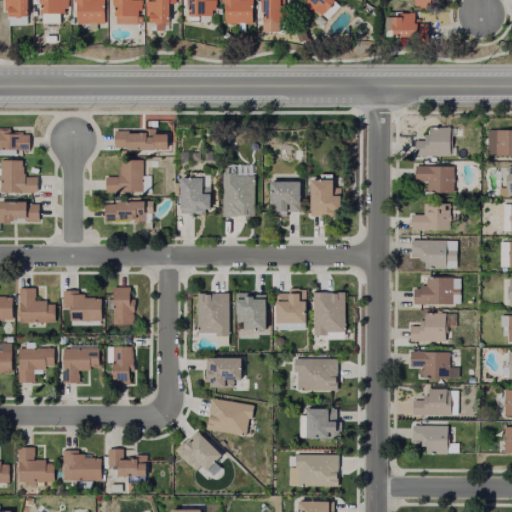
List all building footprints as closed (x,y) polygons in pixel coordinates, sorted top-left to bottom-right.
[(26,0),(26,17),(6,17),(6,10),(3,10),(3,0),(26,0)] [(66,0),(66,8),(62,8),(62,13),(38,13),(38,0),(66,0)] [(102,0),(102,24),(75,24),(75,2),(72,2),(72,0),(102,0)] [(141,0),(141,12),(137,12),(137,17),(141,17),(141,24),(114,24),(114,9),(111,9),(111,0),(141,0)] [(174,0),(174,4),(167,4),(167,22),(163,22),(163,31),(154,31),(154,22),(148,22),(148,17),(144,17),(144,1),(153,1),(153,0),(174,0)] [(215,0),(215,10),(210,10),(210,16),(186,16),(186,0),(215,0)] [(250,0),(250,23),(223,23),(223,2),(220,2),(220,0),(250,0)] [(278,0),(278,32),(260,32),(260,0),(278,0)] [(332,0),(334,1),(318,18),(298,0),(332,0)] [(441,0),(441,4),(427,4),(427,10),(418,10),(418,6),(413,6),(413,0),(441,0)] [(416,14),(416,22),(425,22),(425,37),(391,37),(391,17),(400,17),(400,13),(416,14)] [(58,15),(41,14),(41,23),(58,24),(58,15)] [(25,18),(8,18),(7,26),(25,26),(25,18)] [(305,40),(296,43),(292,33),(301,30),(305,40)] [(452,127),(452,156),(418,155),(418,140),(427,140),(427,134),(431,134),(431,127),(452,127)] [(154,128),(154,137),(157,137),(157,134),(171,134),(171,150),(117,147),(117,130),(133,130),(132,133),(143,133),(143,128),(154,128)] [(0,129),(12,129),(12,132),(31,134),(31,150),(17,150),(17,155),(0,154),(0,129)] [(511,155),(491,155),(491,129),(511,129),(511,155)] [(209,151),(209,161),(201,161),(201,151),(209,151)] [(185,152),(185,162),(177,162),(177,152),(185,152)] [(144,159),(144,191),(108,191),(108,178),(120,178),(120,173),(123,159),(144,159)] [(25,160),(25,173),(28,173),(28,177),(40,177),(40,192),(3,192),(3,188),(0,187),(0,176),(3,176),(3,168),(0,168),(0,163),(3,163),(3,160),(25,160)] [(457,166),(457,191),(432,191),(432,181),(418,181),(418,166),(457,166)] [(251,214),(222,214),(221,173),(234,173),(234,175),(251,176),(251,214)] [(208,195),(207,213),(177,212),(178,180),(198,180),(198,195),(208,195)] [(338,197),(338,216),(306,215),(307,182),(330,182),(330,197),(338,197)] [(297,184),(297,214),(267,213),(267,183),(297,184)] [(511,197),(503,197),(503,188),(511,188),(511,197)] [(0,203),(40,203),(40,223),(0,223),(0,203)] [(148,203),(148,214),(141,214),(141,223),(135,223),(135,220),(106,220),(107,204),(148,203)] [(452,203),(452,229),(413,229),(413,214),(427,214),(427,203),(452,203)] [(511,231),(511,204),(502,204),(502,231),(511,231)] [(459,240),(458,267),(428,267),(428,261),(424,261),(424,255),(414,255),(414,239),(459,240)] [(455,278),(454,305),(416,305),(416,289),(423,289),(423,286),(428,286),(428,277),(455,278)] [(134,287),(134,299),(136,299),(136,324),(114,324),(114,309),(110,309),(110,299),(115,299),(115,287),(134,287)] [(56,304),(56,323),(26,323),(26,334),(15,334),(15,320),(21,320),(21,288),(37,288),(37,301),(48,301),(48,304),(56,304)] [(103,298),(102,321),(71,321),(71,307),(65,307),(65,290),(80,291),(80,294),(86,294),(86,298),(103,298)] [(304,295),(304,335),(274,335),(274,309),(285,309),(285,300),(297,301),(297,295),(304,295)] [(0,296),(14,296),(15,320),(0,319),(0,296)] [(341,298),(341,338),(325,338),(325,342),(311,342),(311,298),(341,298)] [(226,300),(226,343),(212,342),(212,339),(196,339),(196,299),(226,300)] [(264,308),(264,339),(243,339),(243,328),(235,328),(235,308),(264,308)] [(456,313),(456,321),(447,321),(447,341),(412,341),(413,326),(422,326),(422,321),(427,321),(427,313),(456,313)] [(511,341),(511,336),(506,336),(506,327),(503,327),(504,315),(511,315),(511,341)] [(56,348),(56,366),(48,366),(48,370),(36,370),(36,383),(20,383),(20,349),(27,349),(27,342),(37,342),(37,348),(56,348)] [(136,346),(136,374),(133,374),(133,384),(115,383),(115,360),(108,360),(108,349),(114,349),(114,346),(136,346)] [(101,349),(101,366),(92,366),(92,370),(80,370),(80,383),(65,383),(65,349),(101,349)] [(0,350),(13,350),(13,372),(0,372),(0,350)] [(450,352),(450,379),(433,378),(433,374),(425,374),(426,366),(414,366),(413,352),(450,352)] [(336,364),(336,396),(295,396),(295,378),(292,378),(292,364),(336,364)] [(238,365),(237,387),(222,387),(222,393),(207,393),(207,388),(204,388),(204,365),(238,365)] [(511,377),(502,377),(502,367),(511,367),(511,377)] [(454,389),(454,415),(416,415),(416,401),(427,401),(427,396),(431,396),(431,389),(454,389)] [(511,389),(511,416),(503,416),(503,389),(511,389)] [(251,409),(249,421),(247,421),(244,439),(206,433),(211,403),(251,409)] [(334,415),(334,429),(338,429),(338,445),(297,445),(297,422),(304,422),(304,415),(334,415)] [(461,443),(461,452),(429,452),(429,446),(425,446),(425,441),(416,440),(415,425),(449,426),(449,443),(461,443)] [(511,427),(511,452),(500,452),(500,441),(508,441),(508,427),(511,427)] [(198,441),(219,463),(203,480),(195,472),(191,475),(173,456),(182,448),(186,452),(198,441)] [(55,464),(55,482),(20,481),(20,447),(36,447),(36,460),(48,460),(48,464),(55,464)] [(125,458),(137,458),(137,455),(149,456),(148,483),(132,483),(132,475),(120,475),(121,466),(109,465),(109,449),(125,449),(125,458)] [(102,457),(102,480),(65,480),(65,450),(80,451),(80,454),(86,454),(86,457),(102,457)] [(295,486),(296,457),(288,457),(288,485),(295,486)] [(10,464),(10,483),(0,483),(0,461),(4,461),(4,464),(10,464)] [(338,461),(337,492),(298,492),(298,476),(293,476),(293,461),(338,461)] [(331,501),(331,511),(296,511),(296,501),(331,501)]
